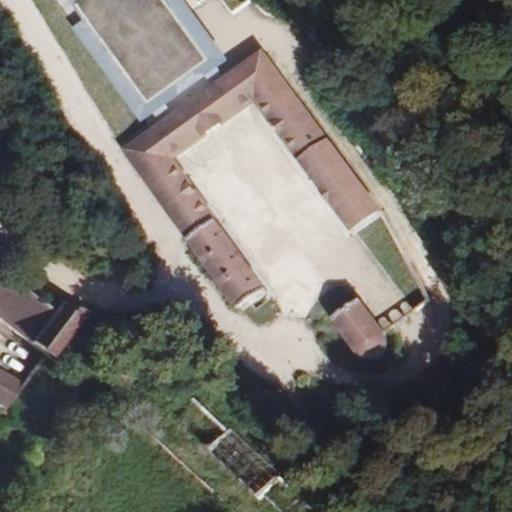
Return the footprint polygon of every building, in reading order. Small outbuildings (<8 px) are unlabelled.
[(69,0),(151,112),(218,65),(173,5),(176,0),(69,0)] [(166,111),(114,144),(251,341),(275,320),(181,173),(256,115),(349,246),(350,245),(379,224),(264,73),(283,60),(263,34),(166,111)] [(225,176),(203,192),(227,225),(249,210),(225,176)] [(0,283),(0,332),(19,346),(42,315),(0,283)] [(78,316),(50,305),(42,315),(18,347),(43,363),(78,316)] [(327,328),(353,358),(364,364),(375,366),(381,361),(384,342),(355,306),(333,324),(327,328)] [(0,369),(0,410),(21,383),(0,369)] [(284,478),(228,429),(199,460),(256,510),(284,478)]
